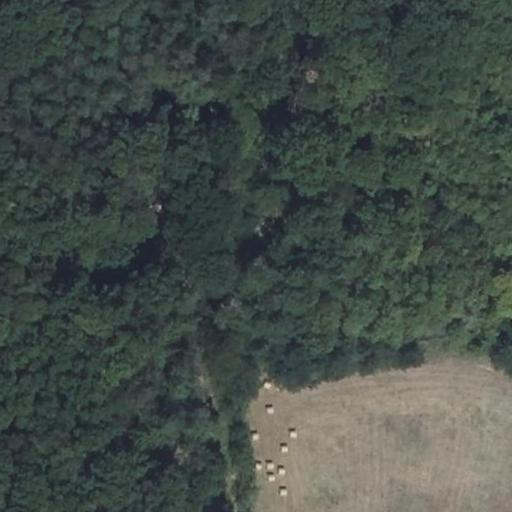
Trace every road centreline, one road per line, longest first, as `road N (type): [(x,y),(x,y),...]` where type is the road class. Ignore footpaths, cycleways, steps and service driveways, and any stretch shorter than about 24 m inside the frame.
road 1 (unclassified): [(195,511),(141,138)]
road 2 (track): [(126,0),(141,138)]
